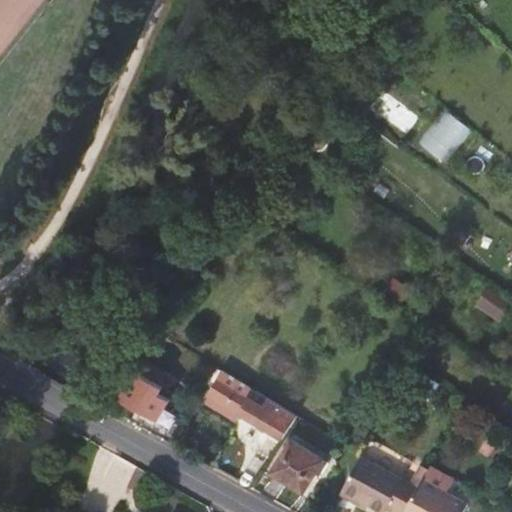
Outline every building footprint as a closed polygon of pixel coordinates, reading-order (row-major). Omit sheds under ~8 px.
[(421,140),(447,162),(474,128),(448,107),(421,140)] [(504,319),(511,307),(511,299),(491,284),(479,301),(504,319)] [(264,424),(284,436),(296,415),(222,369),(205,396),(237,416),(241,410),(256,420),(254,425),(261,429),(264,424)] [(160,392),(163,385),(139,370),(121,395),(171,423),(177,412),(168,406),(172,399),(160,392)] [(172,399),(176,393),(163,385),(160,392),(172,399)] [(323,457),(294,440),(275,472),(304,489),(323,457)] [(360,498),(371,503),(386,511),(388,509),(394,511),(463,511),(475,491),(432,467),(421,487),(362,456),(342,492),(358,501),(360,498)] [(368,507),(371,503),(360,498),(358,501),(368,507)]
